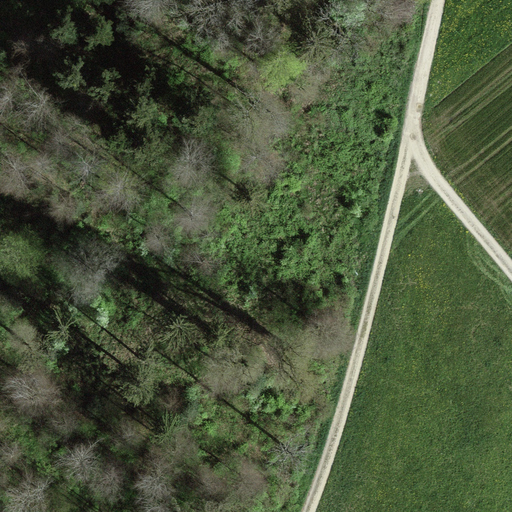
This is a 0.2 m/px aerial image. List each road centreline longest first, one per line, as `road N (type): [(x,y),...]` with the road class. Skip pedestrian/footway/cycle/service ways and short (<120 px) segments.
road 1 (track): [(415,118),(306,511)]
road 2 (track): [(511,271),(432,172),(415,118)]
road 3 (track): [(415,118),(438,0)]
